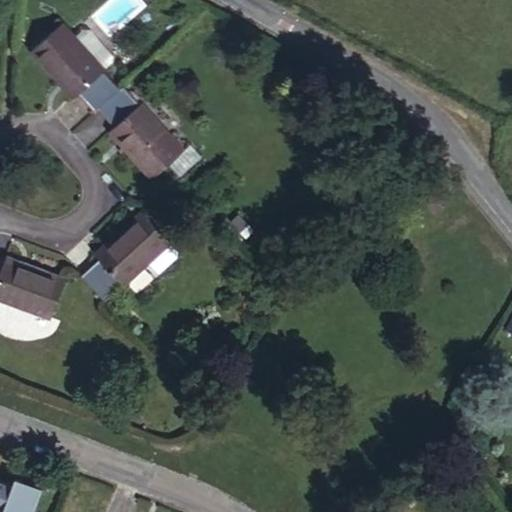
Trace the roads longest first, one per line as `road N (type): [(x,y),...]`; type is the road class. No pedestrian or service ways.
road 1 (residential): [(231,0),(421,107),(511,222)]
road 2 (residential): [(0,425),(226,511)]
road 3 (residential): [(0,227),(56,235),(94,195),(35,129),(0,140)]
